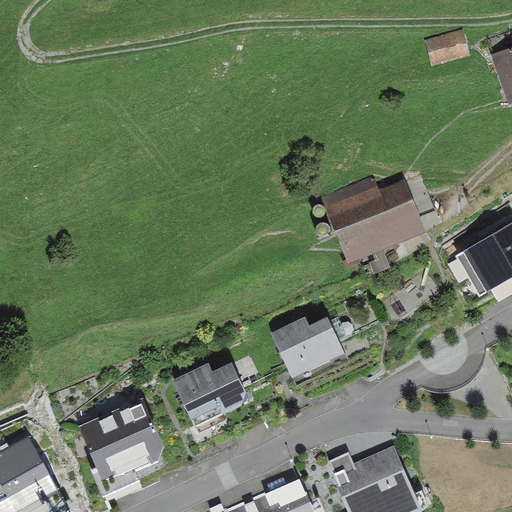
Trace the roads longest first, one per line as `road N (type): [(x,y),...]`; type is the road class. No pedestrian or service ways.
road 1 (residential): [(153,511),(351,421)]
road 2 (residential): [(351,421),(411,375),(511,320)]
road 3 (residential): [(351,421),(511,429)]
